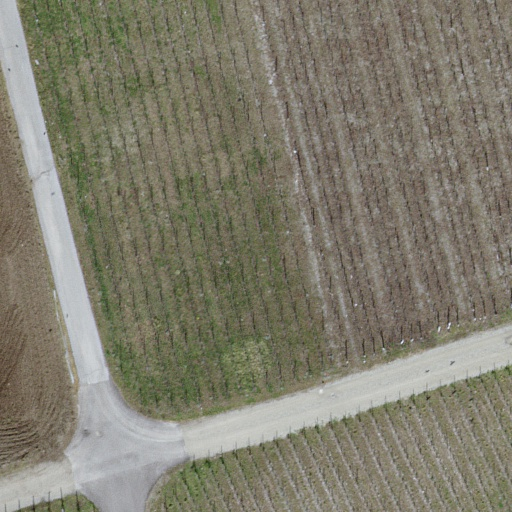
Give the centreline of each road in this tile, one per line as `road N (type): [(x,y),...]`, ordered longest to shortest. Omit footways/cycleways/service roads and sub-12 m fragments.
road 1 (track): [(511,326),(0,494)]
road 2 (track): [(6,0),(135,511)]
